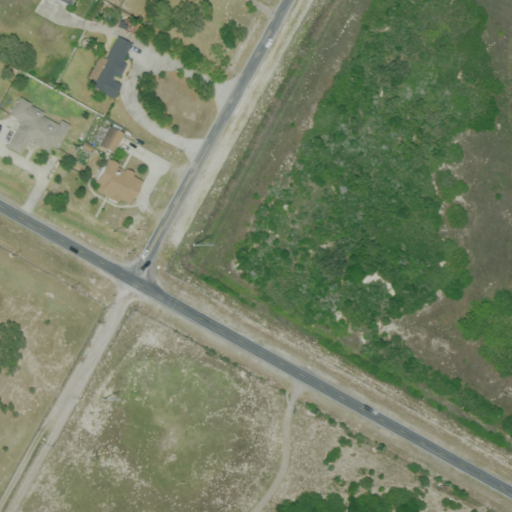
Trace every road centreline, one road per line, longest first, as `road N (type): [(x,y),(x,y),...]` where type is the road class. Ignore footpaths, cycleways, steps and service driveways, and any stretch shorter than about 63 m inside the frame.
road 1 (secondary): [(511,492),(0,205)]
road 2 (secondary): [(287,0),(132,279)]
